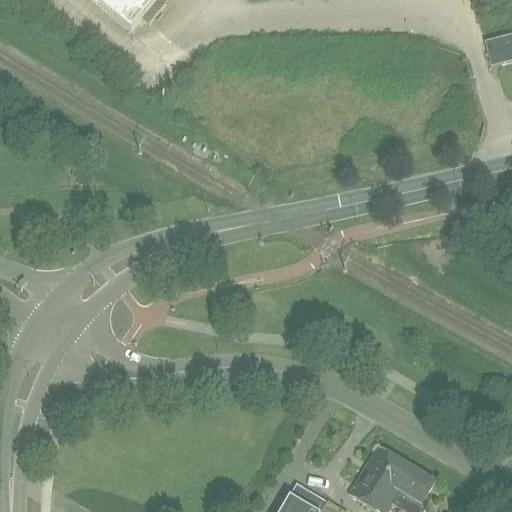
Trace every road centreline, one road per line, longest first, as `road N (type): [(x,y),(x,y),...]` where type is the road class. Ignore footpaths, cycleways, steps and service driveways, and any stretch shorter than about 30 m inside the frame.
road 1 (tertiary): [(511,485),(336,392),(281,373),(206,371)]
road 2 (tertiary): [(243,229),(511,174)]
road 3 (tertiary): [(243,229),(216,227),(130,248),(97,262),(54,302)]
road 4 (tertiary): [(75,324),(141,268),(243,229)]
road 5 (tertiary): [(34,328),(7,405),(5,511)]
road 6 (tertiary): [(14,511),(30,410),(57,349)]
road 7 (tertiary): [(57,349),(126,384),(206,371)]
road 8 (tertiary): [(206,371),(133,364),(75,324)]
